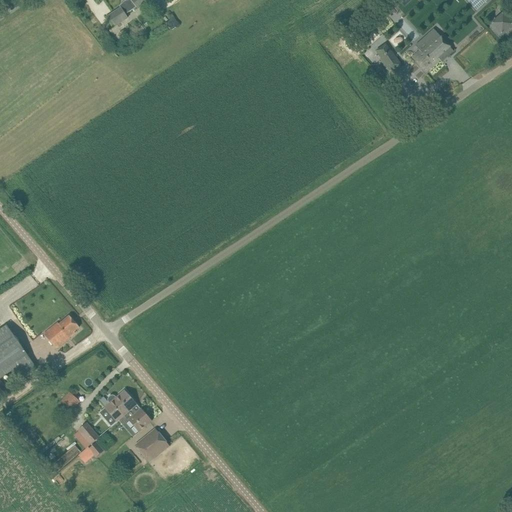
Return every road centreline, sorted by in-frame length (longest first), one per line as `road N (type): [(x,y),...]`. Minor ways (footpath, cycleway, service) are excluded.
road 1 (unclassified): [(106,331),(511,61)]
road 2 (unclassified): [(261,511),(106,331)]
road 3 (unclassified): [(106,331),(0,208)]
